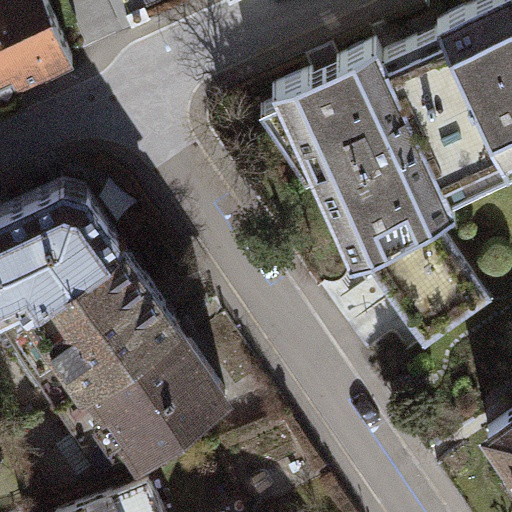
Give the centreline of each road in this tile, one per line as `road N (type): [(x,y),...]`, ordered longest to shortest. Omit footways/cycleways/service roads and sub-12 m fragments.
road 1 (residential): [(417,511),(126,90)]
road 2 (residential): [(326,0),(126,90)]
road 3 (residential): [(126,90),(0,148)]
